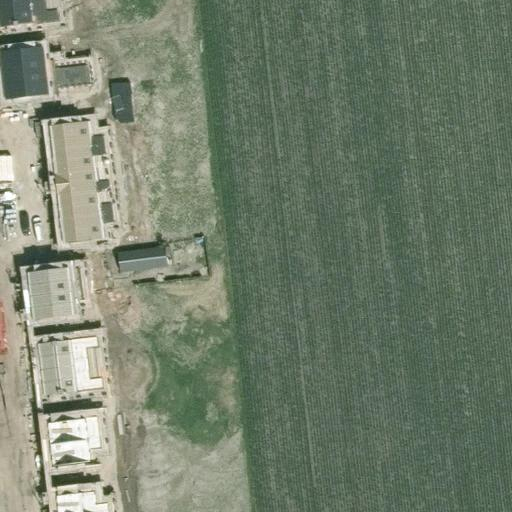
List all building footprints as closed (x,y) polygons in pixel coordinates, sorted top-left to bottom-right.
[(44,0),(17,0),(0,2),(0,28),(59,22),(58,11),(46,12),(44,0)] [(121,8),(89,12),(91,28),(123,24),(121,8)] [(56,43),(79,43),(79,28),(56,28),(56,43)] [(33,33),(36,49),(55,45),(53,30),(33,33)] [(41,50),(3,55),(5,76),(56,70),(55,61),(43,63),(41,50)] [(56,70),(5,76),(8,100),(59,94),(58,87),(89,83),(87,66),(56,70)] [(70,89),(71,100),(93,99),(92,88),(70,89)] [(65,125),(88,119),(85,107),(62,113),(65,125)] [(38,169),(36,116),(6,117),(7,170),(38,169)] [(90,124),(51,128),(54,152),(105,146),(104,136),(92,138),(90,124)] [(105,146),(54,152),(57,175),(96,169),(94,157),(106,156),(105,146)] [(96,169),(57,175),(60,197),(111,191),(109,181),(98,183),(96,169)] [(45,189),(14,190),(16,236),(47,234),(45,189)] [(111,191),(60,197),(63,220),(113,214),(111,191)] [(113,214),(63,220),(65,243),(104,239),(102,225),(114,223),(113,214)] [(121,274),(168,267),(166,247),(118,254),(121,274)] [(80,269),(29,275),(32,298),(83,291),(80,269)] [(83,291),(32,298),(35,320),(73,316),(72,303),(84,301),(83,291)] [(98,338),(38,345),(41,371),(89,365),(87,350),(99,349),(98,338)] [(89,365),(41,371),(44,397),(104,390),(103,379),(91,380),(89,365)] [(86,417),(47,421),(50,445),(100,439),(99,429),(87,430),(86,417)] [(137,443),(136,426),(109,428),(110,445),(137,443)] [(100,439),(50,445),(53,468),(91,464),(90,450),(102,448),(100,439)] [(104,460),(106,471),(130,468),(129,457),(104,460)] [(106,479),(108,492),(145,485),(143,471),(106,479)] [(95,492),(56,496),(57,511),(109,511),(108,504),(96,505),(95,492)]
